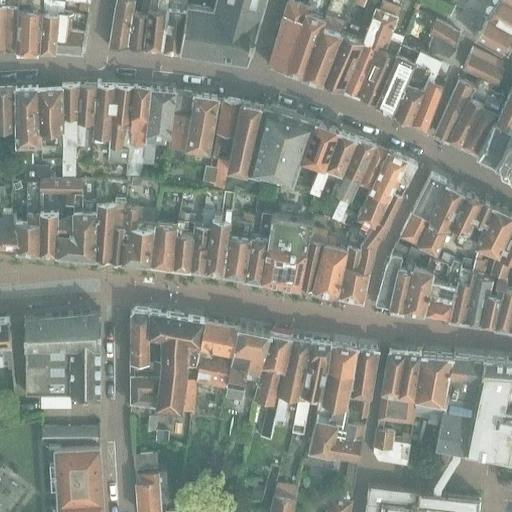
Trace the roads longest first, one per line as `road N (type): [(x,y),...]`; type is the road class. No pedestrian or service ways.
road 1 (residential): [(121,286),(363,326)]
road 2 (residential): [(121,286),(127,511)]
road 3 (residential): [(363,326),(380,251),(431,148)]
road 4 (residential): [(251,78),(423,144)]
road 5 (residential): [(360,511),(385,329)]
road 6 (residential): [(91,64),(251,78)]
road 7 (residential): [(423,144),(483,0)]
road 8 (residential): [(0,294),(121,286)]
